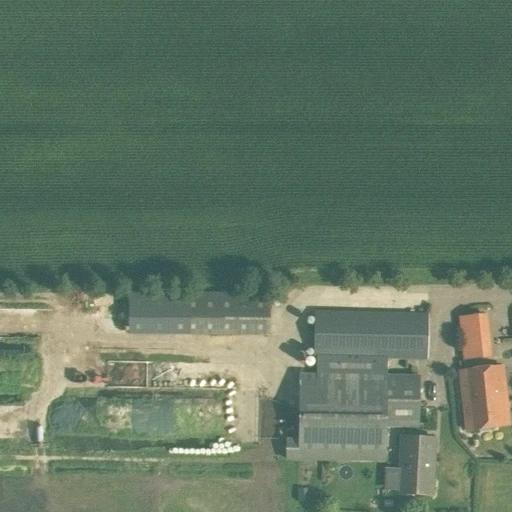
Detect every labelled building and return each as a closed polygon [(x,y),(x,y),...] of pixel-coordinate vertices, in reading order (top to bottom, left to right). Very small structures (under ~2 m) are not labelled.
[(189,295),(188,335),(268,335),(268,295),(189,295)] [(427,360),(425,314),(313,312),(313,358),(427,360)] [(490,360),(486,315),(459,317),(463,362),(490,360)] [(466,432),(509,426),(503,368),(460,372),(466,432)] [(418,427),(418,378),(386,377),(386,375),(298,374),(297,438),(285,438),(285,461),(384,463),(385,426),(418,427)] [(28,403),(0,403),(0,440),(14,440),(13,421),(28,421),(28,403)] [(432,495),(435,440),(401,438),(397,493),(432,495)] [(305,489),(297,489),(297,502),(305,502),(305,489)]
